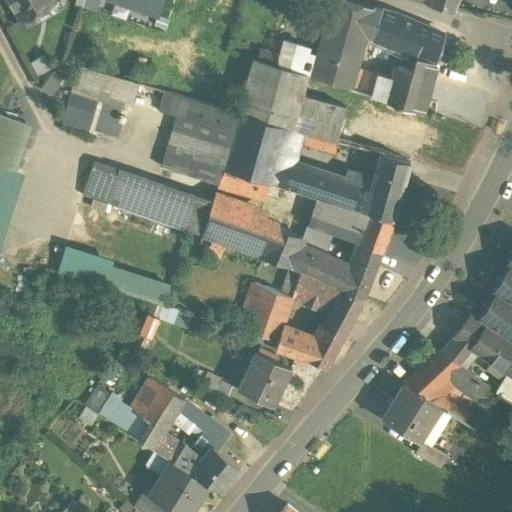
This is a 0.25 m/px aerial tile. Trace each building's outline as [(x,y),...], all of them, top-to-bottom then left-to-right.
[(4,0),(8,7),(14,7),(21,19),(53,1),(52,0),(4,0)] [(83,0),(81,7),(94,11),(97,0),(83,0)] [(161,0),(111,0),(156,14),(161,0)] [(348,0),(332,0),(324,29),(338,33),(348,0)] [(366,5),(350,0),(348,0),(338,33),(356,38),(366,5)] [(456,0),(427,0),(427,2),(453,10),(456,0)] [(398,15),(366,5),(356,38),(363,40),(365,33),(371,35),(370,37),(387,44),(398,15)] [(444,35),(398,15),(387,44),(415,55),(437,64),(437,63),(444,35)] [(338,33),(324,29),(318,53),(331,57),(356,64),(363,40),(356,38),(338,33)] [(309,48),(282,40),(276,64),(301,71),(307,53),(309,48)] [(307,53),(301,71),(307,73),(312,74),(317,56),(307,53)] [(331,57),(318,53),(317,56),(312,74),(350,85),(356,66),(356,64),(331,57)] [(415,55),(410,69),(396,65),(393,77),(356,66),(350,85),(349,89),(371,95),(400,106),(403,107),(423,113),(437,63),(437,64),(415,55)] [(276,64),(252,57),(237,111),(237,112),(290,127),(293,128),(302,95),(307,73),(301,71),(276,64)] [(138,82),(78,64),(61,122),(107,137),(117,100),(132,104),(138,82)] [(237,111),(164,90),(158,110),(175,115),(161,165),(218,182),(237,112),(237,111)] [(345,106),(302,95),(293,128),(327,138),(335,140),(340,120),(341,120),(345,106)] [(290,127),(237,112),(218,182),(262,196),(267,180),(275,182),(281,161),(288,137),(290,127)] [(31,123),(0,113),(0,245),(24,171),(16,169),(31,123)] [(293,128),(290,127),(288,137),(324,146),(327,138),(293,128)] [(376,169),(368,189),(356,185),(350,203),(361,207),(392,219),(404,176),(409,162),(381,153),(376,169)] [(118,170),(93,161),(82,194),(107,202),(118,170)] [(356,185),(281,161),(275,182),(318,195),(345,203),(346,201),(350,203),(356,185)] [(213,198),(118,170),(107,202),(165,222),(174,198),(209,209),(213,198)] [(345,203),(318,195),(308,225),(358,242),(358,241),(353,229),(356,221),(352,220),(355,213),(358,215),(361,207),(350,203),(346,201),(345,203)] [(209,209),(174,198),(165,222),(201,234),(209,209)] [(260,215),(213,198),(209,209),(201,234),(224,242),(260,255),(272,226),(272,225),(258,220),(260,215)] [(392,219),(361,207),(358,215),(356,221),(353,229),(358,241),(361,243),(380,251),(392,219)] [(299,236),(272,226),(260,255),(261,255),(290,265),(298,244),(301,237),(299,236)] [(224,242),(201,234),(197,248),(219,256),(224,242)] [(58,271),(103,286),(110,264),(112,258),(67,243),(58,271)] [(361,243),(351,269),(298,244),(290,265),(301,269),(343,288),(363,297),(380,251),(361,243)] [(290,265),(261,255),(237,327),(276,340),(282,325),(291,298),(301,269),(290,265)] [(110,264),(103,286),(162,305),(169,283),(110,264)] [(511,266),(511,265),(510,266),(493,291),(496,293),(511,303),(511,266)] [(343,288),(301,269),(291,298),(315,309),(318,304),(330,310),(343,288)] [(363,297),(343,288),(330,310),(322,325),(342,334),(350,319),(363,297)] [(511,303),(496,293),(479,319),(486,324),(511,342),(511,303)] [(164,305),(162,319),(190,324),(193,310),(164,305)] [(147,312),(139,332),(150,336),(158,316),(147,312)] [(511,351),(511,345),(470,315),(455,333),(472,346),(501,368),(511,351)] [(322,325),(315,339),(282,325),(276,340),(274,347),(327,364),(342,334),(322,325)] [(150,336),(139,332),(132,347),(144,351),(150,336)] [(472,346),(455,333),(440,351),(458,364),(472,346)] [(291,367),(254,350),(237,388),(273,405),(291,367)] [(440,351),(419,371),(437,386),(447,376),(484,402),(488,405),(490,403),(499,394),(458,364),(440,351)] [(511,351),(501,368),(511,375),(511,351)] [(232,384),(206,373),(200,386),(226,398),(232,384)] [(183,398),(149,377),(130,410),(147,421),(137,438),(154,449),(161,434),(161,433),(176,410),(183,398)] [(439,406),(404,384),(382,418),(418,441),(439,406)] [(96,387),(84,405),(97,413),(109,396),(96,387)] [(511,403),(499,394),(490,403),(486,409),(476,423),(496,436),(511,414),(511,403)] [(197,409),(183,398),(176,410),(189,420),(197,409)] [(210,418),(201,429),(203,431),(220,444),(229,432),(210,418)] [(203,431),(190,448),(201,458),(212,444),(217,448),(220,444),(203,431)] [(181,446),(161,433),(161,434),(154,449),(155,450),(175,461),(183,447),(181,446)] [(190,448),(184,443),(181,446),(183,447),(175,461),(177,463),(193,472),(201,458),(190,448)] [(217,448),(212,444),(201,458),(193,472),(208,482),(220,489),(239,466),(217,448)] [(447,457),(425,444),(418,456),(440,469),(447,457)] [(175,461),(155,450),(145,466),(160,476),(162,473),(169,477),(177,463),(175,461)] [(193,472),(177,463),(169,477),(162,473),(160,476),(155,484),(150,493),(149,495),(170,508),(177,511),(190,511),(208,482),(193,472)] [(167,511),(170,508),(149,495),(150,493),(144,490),(133,507),(136,509),(141,511),(167,511)] [(72,501),(63,511),(81,511),(82,510),(72,501)] [(129,504),(126,501),(120,509),(123,511),(133,511),(136,509),(133,507),(129,504)]
